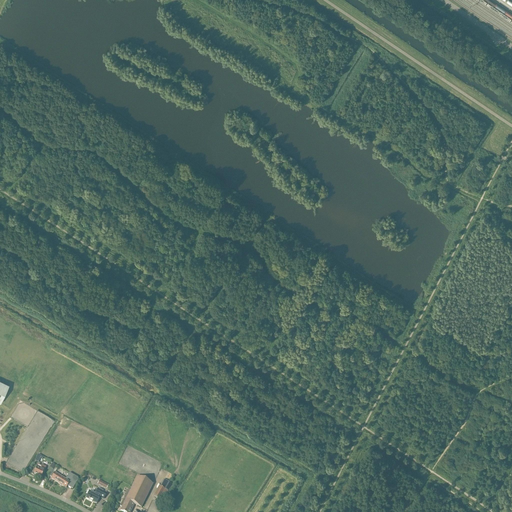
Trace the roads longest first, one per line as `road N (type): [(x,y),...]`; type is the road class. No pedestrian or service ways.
road 1 (unknown): [(511,205),(449,183),(433,114),(369,48),(304,11),(262,0)]
road 2 (unknown): [(403,511),(478,392),(511,376)]
